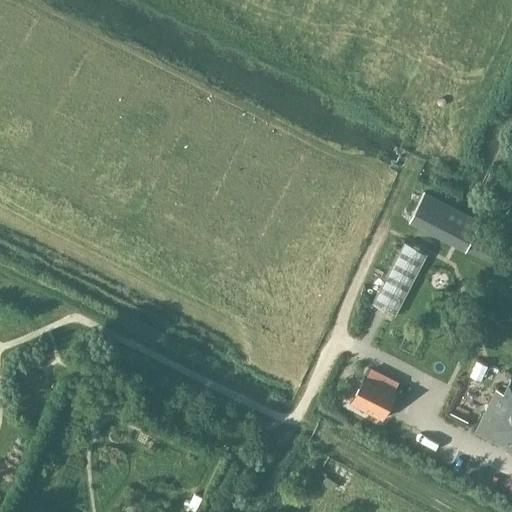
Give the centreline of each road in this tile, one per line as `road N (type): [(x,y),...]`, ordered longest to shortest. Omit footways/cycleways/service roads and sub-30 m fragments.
road 1 (track): [(336,338),(415,379),(425,416),(511,464)]
road 2 (track): [(382,229),(336,338),(289,419)]
road 3 (track): [(289,419),(450,511)]
